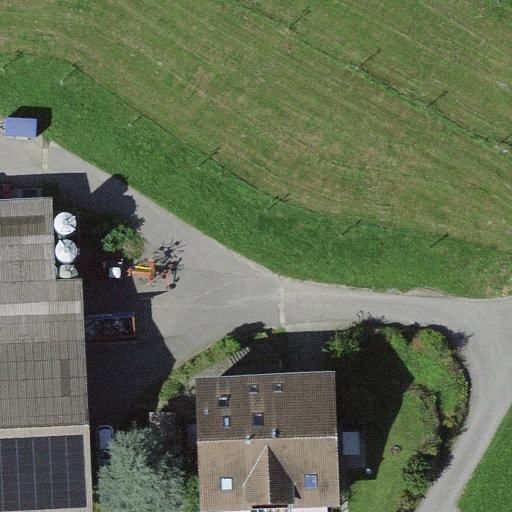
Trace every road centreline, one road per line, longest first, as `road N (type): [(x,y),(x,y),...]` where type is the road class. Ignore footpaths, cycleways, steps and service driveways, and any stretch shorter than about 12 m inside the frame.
road 1 (unknown): [(0,146),(107,191),(275,292),(332,309),(511,321)]
road 2 (residential): [(511,365),(436,511)]
